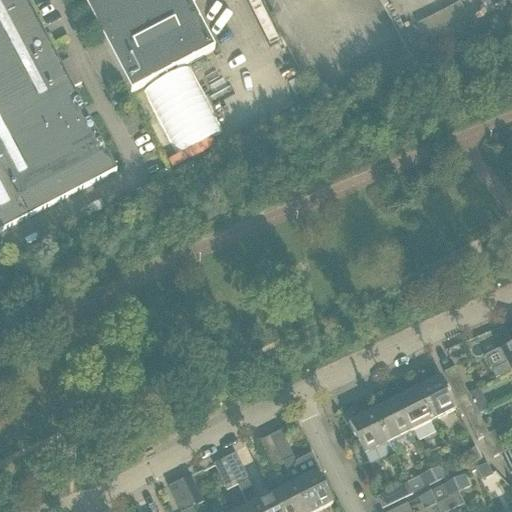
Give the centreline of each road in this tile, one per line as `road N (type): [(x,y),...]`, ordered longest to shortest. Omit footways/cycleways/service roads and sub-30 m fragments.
road 1 (unknown): [(49,0),(116,125),(124,157),(119,173),(0,237)]
road 2 (residential): [(97,511),(113,490),(298,395)]
road 3 (residential): [(298,395),(511,298)]
road 4 (residential): [(354,511),(298,395)]
